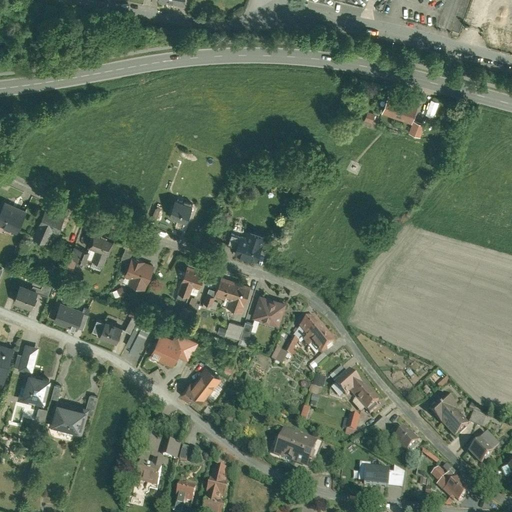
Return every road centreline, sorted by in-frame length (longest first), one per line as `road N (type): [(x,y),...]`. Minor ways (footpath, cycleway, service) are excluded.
road 1 (residential): [(0,171),(316,297),(405,410),(511,508)]
road 2 (secondary): [(511,103),(311,57),(220,55),(0,88)]
road 3 (residential): [(442,511),(331,497),(280,478),(96,346),(0,306)]
road 4 (residential): [(511,63),(363,23),(271,18),(197,27),(73,0)]
